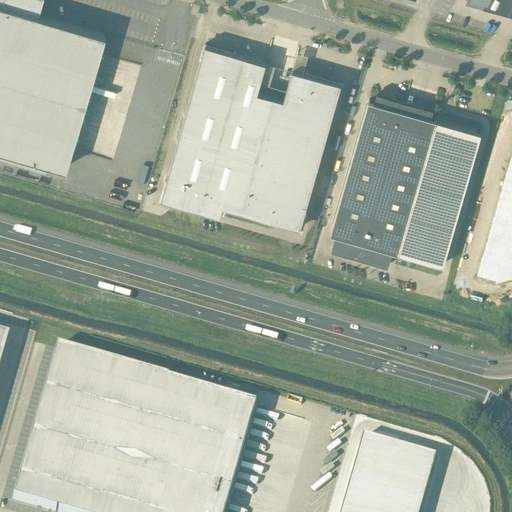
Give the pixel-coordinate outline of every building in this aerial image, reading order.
[(0,0),(0,153),(44,166),(46,162),(64,167),(104,32),(37,12),(40,2),(35,1),(35,0),(0,0)] [(511,0),(473,0),(487,4),(486,6),(511,13),(511,0)] [(267,60),(266,59),(206,42),(162,197),(221,214),(223,204),(243,210),(275,95),(258,90),(267,60)] [(342,81),(293,67),(284,97),(275,95),(243,210),(301,226),(342,81)] [(369,98),(332,231),(337,232),(333,248),(388,264),(392,248),(399,250),(444,263),(482,130),(437,117),(431,115),(434,107),(378,91),(375,99),(369,98)] [(511,156),(478,276),(496,282),(496,284),(511,279),(511,156)] [(0,369),(9,339),(0,336),(0,369)] [(227,511),(258,407),(258,406),(56,348),(13,500),(53,511),(227,511)] [(365,437),(343,511),(422,511),(438,459),(409,450),(409,452),(367,440),(368,438),(365,437)]
